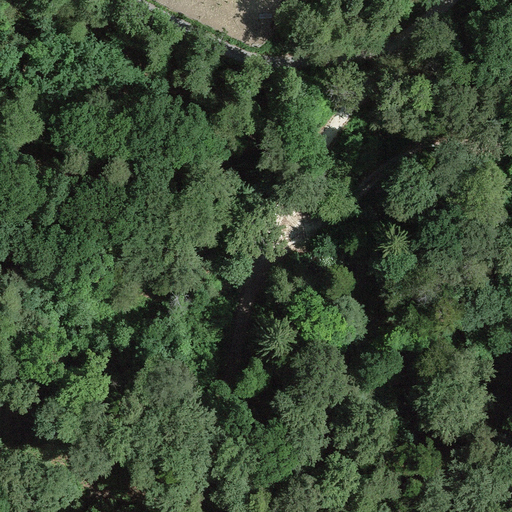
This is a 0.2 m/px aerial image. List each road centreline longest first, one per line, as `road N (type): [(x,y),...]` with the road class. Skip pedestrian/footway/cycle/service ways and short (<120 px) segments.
road 1 (track): [(190,511),(212,463),(271,230),(395,58)]
road 2 (track): [(395,58),(380,53),(285,69),(242,63),(112,0)]
road 3 (track): [(511,146),(428,154),(378,181),(321,230),(271,230)]
